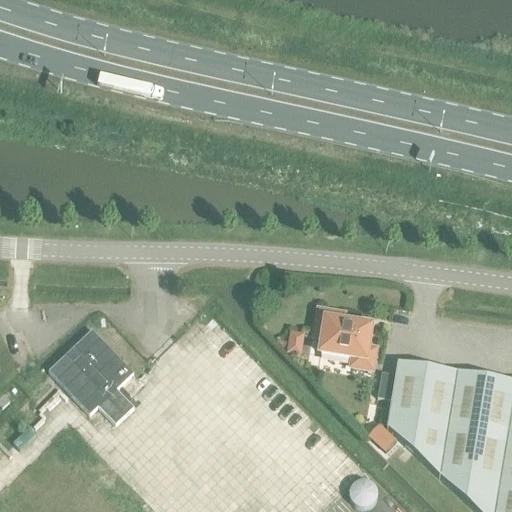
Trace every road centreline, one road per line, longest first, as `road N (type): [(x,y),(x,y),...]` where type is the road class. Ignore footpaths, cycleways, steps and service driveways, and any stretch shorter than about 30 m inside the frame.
road 1 (secondary): [(511,139),(173,61),(0,8)]
road 2 (secondary): [(0,45),(156,96),(511,172)]
road 3 (unclassified): [(511,286),(315,259),(0,248)]
